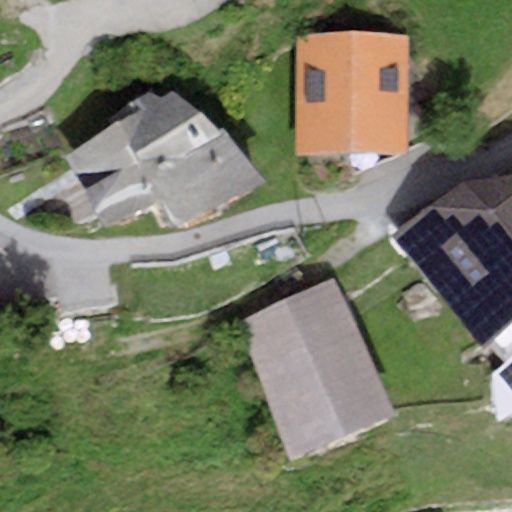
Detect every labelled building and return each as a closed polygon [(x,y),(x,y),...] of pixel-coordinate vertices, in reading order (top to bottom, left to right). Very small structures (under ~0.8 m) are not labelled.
[(407,37),(295,37),(295,154),(407,154),(407,37)] [(124,120),(65,157),(105,228),(159,199),(178,226),(265,182),(222,127),(217,129),(169,92),(160,98),(149,92),(118,111),(124,120)] [(511,175),(462,179),(389,237),(480,352),(483,349),(511,325),(511,175)] [(333,282),(239,322),(290,462),(396,416),(333,282)] [(511,325),(483,349),(496,411),(511,401),(511,325)]
